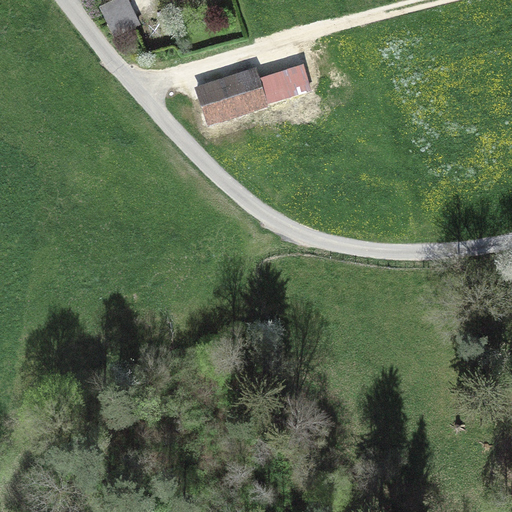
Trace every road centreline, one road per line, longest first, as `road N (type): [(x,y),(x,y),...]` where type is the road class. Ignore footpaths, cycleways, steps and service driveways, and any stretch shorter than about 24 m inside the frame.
road 1 (residential): [(511,240),(390,252),(336,247),(264,218),(132,85),(67,0)]
road 2 (track): [(132,85),(451,0)]
